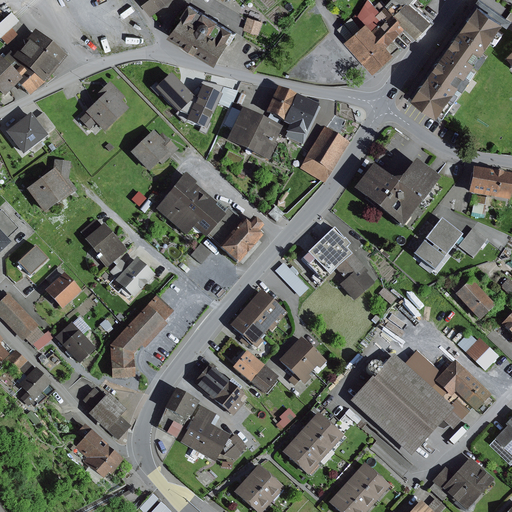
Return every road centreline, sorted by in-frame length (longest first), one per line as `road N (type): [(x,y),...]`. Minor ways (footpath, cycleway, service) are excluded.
road 1 (tertiary): [(380,105),(317,206),(162,388),(142,449)]
road 2 (residential): [(380,105),(150,53),(93,66),(0,113)]
road 3 (residential): [(0,326),(101,434),(118,448),(142,449)]
road 4 (residential): [(511,162),(446,150),(380,105)]
road 5 (residential): [(511,390),(435,470),(411,478)]
road 6 (tertiary): [(456,0),(380,105)]
